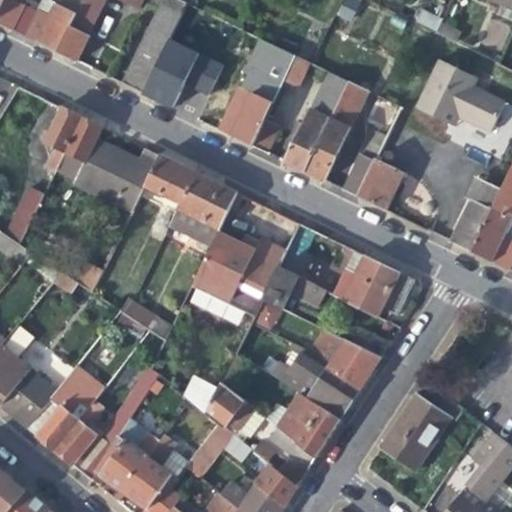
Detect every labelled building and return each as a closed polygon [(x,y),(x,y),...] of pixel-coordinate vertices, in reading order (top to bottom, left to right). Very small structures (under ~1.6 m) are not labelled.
[(5,0),(0,10),(0,25),(11,31),(26,0),(5,0)] [(84,0),(62,0),(60,7),(57,5),(56,7),(38,44),(58,53),(77,15),(84,0)] [(149,0),(161,6),(123,85),(145,94),(174,31),(187,4),(178,0),(84,0),(77,15),(58,53),(78,63),(90,38),(88,36),(91,30),(105,0),(120,0),(140,9),(143,0),(149,0)] [(342,0),(339,18),(354,21),(359,0),(342,0)] [(511,0),(493,0),(511,8),(511,0)] [(56,7),(43,1),(25,37),(38,44),(56,7)] [(420,9),(416,21),(438,29),(442,16),(420,9)] [(174,31),(145,94),(173,106),(180,109),(195,78),(215,87),(229,55),(174,31)] [(281,34),(274,46),(289,53),(295,40),(281,34)] [(239,121),(232,137),(252,147),(266,120),(288,75),(297,57),(289,53),(274,46),(261,40),(244,74),(249,77),(237,101),(230,117),(239,121)] [(311,64),(322,69),(350,83),(306,173),(324,181),(345,137),(368,92),(356,85),(362,73),(335,60),(334,63),(332,62),(316,54),(311,64)] [(303,60),(297,57),(288,75),(294,78),(303,60)] [(438,60),(415,107),(455,127),(459,119),(489,133),(504,101),(474,87),(478,79),(438,60)] [(305,125),(286,163),(306,173),(350,83),(322,69),(316,80),(324,84),(305,125)] [(48,166),(58,171),(84,120),(63,110),(56,122),(46,143),(57,148),(48,166)] [(99,139),(103,129),(84,120),(58,171),(76,180),(75,184),(134,213),(147,187),(161,157),(147,150),(142,159),(125,151),(99,139)] [(279,126),(266,120),(252,147),(266,154),(279,126)] [(373,130),(343,191),(357,198),(376,159),(387,137),(373,130)] [(147,187),(181,204),(196,174),(180,166),(161,157),(147,187)] [(405,173),(376,159),(357,198),(386,212),(399,184),(405,173)] [(511,170),(503,190),(472,253),(502,268),(508,271),(511,262),(511,238),(506,235),(511,224),(511,222),(511,170)] [(220,233),(238,195),(214,183),(196,174),(181,204),(170,226),(213,247),(220,233)] [(466,198),(472,201),(482,180),(476,177),(466,198)] [(472,201),(451,243),(472,253),(503,190),(482,180),(472,201)] [(30,188),(5,236),(19,246),(45,196),(30,188)] [(293,237),(286,251),(279,267),(298,277),(320,234),(299,224),(293,237)] [(242,243),(220,233),(213,247),(196,282),(257,311),(263,299),(279,267),(286,251),(261,238),(259,242),(255,250),(242,243)] [(0,249),(24,265),(26,262),(33,255),(19,246),(5,236),(1,234),(0,234),(0,249)] [(255,250),(259,242),(251,238),(246,235),(242,243),(255,250)] [(395,313),(412,279),(356,251),(333,295),(380,318),(385,308),(393,312),(395,313)] [(26,262),(55,284),(63,274),(33,255),(26,262)] [(88,264),(78,284),(93,294),(104,272),(88,264)] [(324,290),(298,277),(279,267),(263,299),(283,309),(291,293),(317,305),(324,290)] [(70,295),(78,284),(63,274),(55,284),(70,295)] [(272,333),(283,309),(263,299),(257,311),(251,324),(272,333)] [(150,332),(166,342),(174,327),(132,300),(125,315),(150,332)] [(388,322),(393,312),(385,308),(380,318),(388,322)] [(4,347),(0,352),(0,405),(4,409),(28,429),(58,392),(19,360),(36,339),(21,326),(9,342),(4,347)] [(309,355),(312,360),(315,362),(359,391),(381,358),(353,343),(334,334),(324,329),(309,355)] [(359,331),(353,343),(381,358),(389,346),(359,331)] [(0,334),(0,352),(4,347),(9,342),(0,334)] [(300,393),(302,395),(304,396),(322,407),(341,419),(359,391),(315,362),(312,360),(301,353),(282,383),(300,393)] [(476,367),(481,372),(489,362),(483,358),(476,367)] [(76,368),(58,392),(28,429),(44,441),(58,453),(96,401),(104,391),(91,381),(92,379),(77,367),(76,368)] [(187,396),(207,413),(219,390),(195,378),(187,396)] [(403,451),(420,464),(452,418),(455,420),(463,409),(456,403),(427,381),(382,449),(398,459),(403,451)] [(264,416),(222,383),(219,390),(207,413),(219,423),(234,435),(243,442),(264,416)] [(289,437),(315,458),(341,419),(322,407),(304,396),(302,395),(279,429),(289,437)] [(105,408),(96,401),(58,453),(72,465),(91,480),(96,472),(127,425),(117,417),(105,433),(93,423),(105,408)] [(127,425),(96,472),(112,483),(125,493),(161,442),(131,420),(127,425)] [(200,477),(234,435),(219,423),(189,463),(187,466),(190,469),(200,477)] [(309,468),(315,458),(289,437),(279,429),(272,438),(309,468)] [(468,486),(487,501),(510,471),(511,468),(511,446),(496,434),(475,460),(483,466),(468,486)] [(161,442),(125,493),(140,503),(151,511),(150,511),(170,511),(182,497),(175,491),(190,469),(187,466),(189,463),(171,450),(175,443),(165,436),(161,442)] [(254,451),(268,463),(276,454),(261,442),(254,451)] [(415,471),(420,464),(403,451),(398,459),(415,471)] [(280,473),(297,486),(304,476),(288,463),(280,473)] [(231,481),(222,494),(243,511),(280,511),(284,506),(297,486),(280,473),(272,466),(257,485),(249,496),(241,489),(231,481)] [(0,511),(6,511),(25,490),(0,469),(0,511)] [(446,511),(501,511),(487,501),(468,486),(446,511)] [(50,511),(51,511),(34,498),(25,490),(6,511),(50,511)] [(219,492),(203,511),(243,511),(222,494),(219,492)] [(201,511),(182,497),(170,511),(201,511)]
